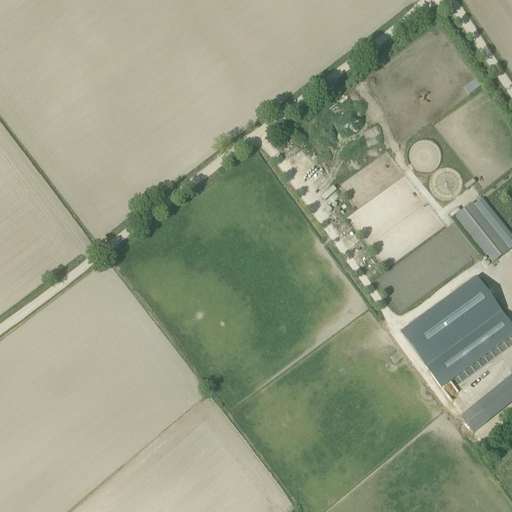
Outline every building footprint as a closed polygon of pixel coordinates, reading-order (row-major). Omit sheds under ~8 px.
[(292,163),(308,149),(303,143),(287,156),(292,163)] [(313,177),(305,182),(313,196),(333,184),(322,166),(310,173),(313,177)] [(511,237),(482,199),(474,205),(510,250),(511,248),(511,237)] [(492,265),(510,250),(474,205),(473,203),(455,218),(492,265)] [(511,325),(479,282),(401,337),(437,385),(511,329),(511,325)] [(511,376),(478,404),(490,420),(511,402),(511,376)]
